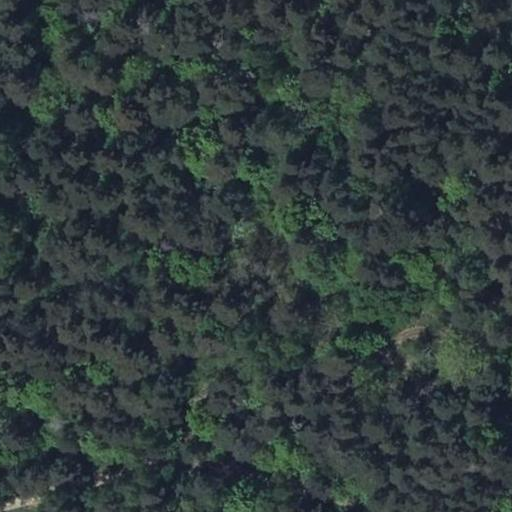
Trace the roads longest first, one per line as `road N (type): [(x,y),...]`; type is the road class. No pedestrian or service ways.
road 1 (track): [(511,344),(481,330),(425,334),(369,356),(190,460),(0,503)]
road 2 (track): [(190,460),(354,511)]
